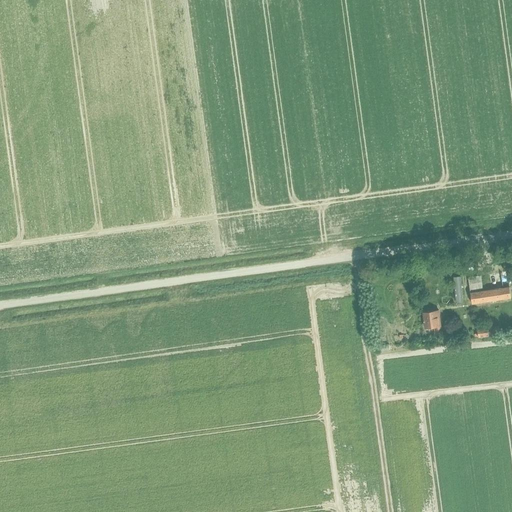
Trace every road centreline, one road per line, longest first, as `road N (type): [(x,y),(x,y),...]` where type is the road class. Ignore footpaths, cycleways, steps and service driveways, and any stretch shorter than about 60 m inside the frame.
road 1 (unclassified): [(0,305),(511,236)]
road 2 (unknown): [(356,257),(389,511)]
